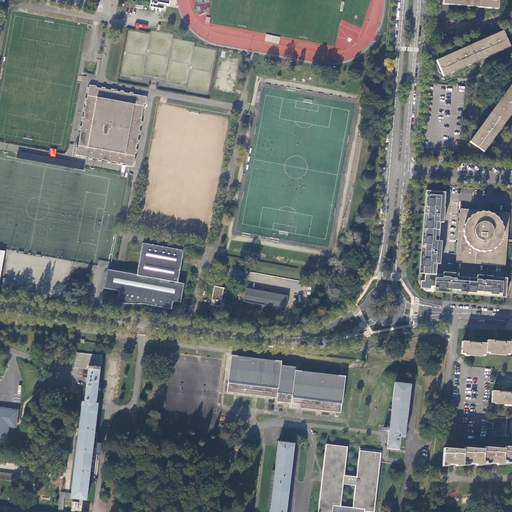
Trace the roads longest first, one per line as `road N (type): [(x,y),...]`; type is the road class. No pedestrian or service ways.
road 1 (residential): [(279,338),(0,305)]
road 2 (secondary): [(403,169),(417,0)]
road 3 (secondary): [(405,0),(392,168)]
road 4 (secondary): [(392,168),(372,290)]
road 5 (secondary): [(395,289),(403,169)]
